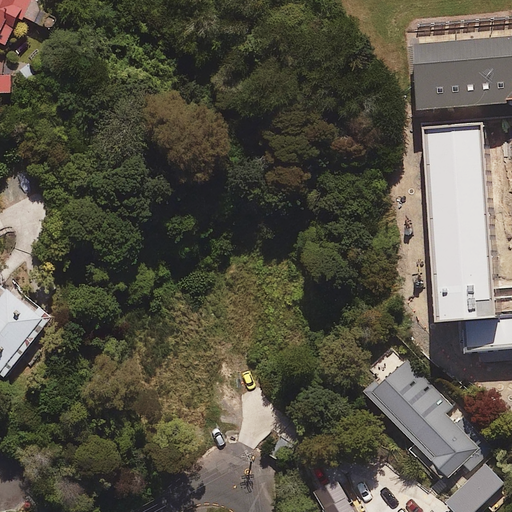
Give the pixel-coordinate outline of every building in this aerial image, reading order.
[(39,0),(0,0),(0,45),(10,51),(26,22),(50,35),(58,22),(34,9),(39,0)] [(511,31),(411,39),(416,104),(511,96),(511,31)] [(1,66),(0,65),(0,97),(16,98),(16,81),(0,80),(1,66)] [(428,202),(435,305),(489,301),(480,159),(465,160),(463,132),(404,136),(408,203),(428,202)] [(58,324),(13,285),(0,299),(0,378),(7,384),(58,324)] [(455,422),(443,410),(412,440),(431,461),(427,465),(439,476),(443,473),(446,476),(461,462),(469,470),(493,447),(463,415),(455,422)]
